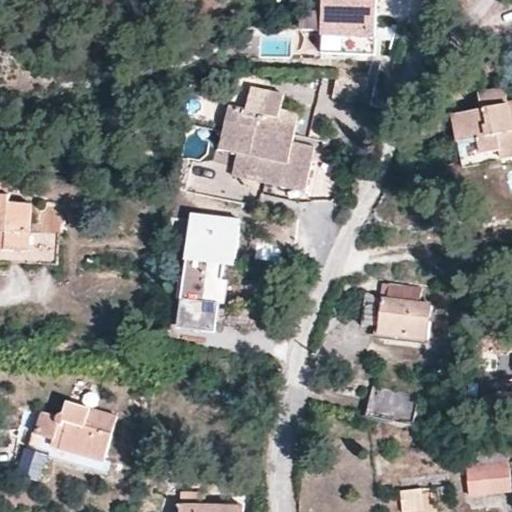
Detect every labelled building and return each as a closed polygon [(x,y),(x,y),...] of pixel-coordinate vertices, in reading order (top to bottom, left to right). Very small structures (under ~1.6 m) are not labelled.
[(321,29),(322,0),(307,0),(306,28),(321,29)] [(374,56),(376,0),(322,0),(321,29),(320,52),(374,56)] [(368,74),(339,66),(332,96),(361,104),(368,74)] [(246,109),(230,106),(220,148),(237,152),(232,174),(304,190),(314,146),(293,142),(298,113),(280,109),(266,106),(270,91),(251,87),(246,109)] [(481,110),(452,116),(464,167),(501,160),(502,157),(511,154),(511,102),(508,104),(504,90),(478,95),(481,110)] [(280,109),(284,94),(270,91),(266,106),(280,109)] [(0,181),(0,261),(56,265),(58,233),(30,231),(31,205),(9,203),(10,182),(0,181)] [(241,259),(245,227),(196,221),(183,322),(221,327),(224,305),(230,306),(233,282),(227,281),(230,259),(241,259)] [(382,298),(381,303),(378,327),(377,336),(427,343),(433,306),(417,304),(420,289),(413,287),(404,286),(389,284),(387,299),(382,298)] [(369,294),(364,293),(360,325),(378,327),(381,303),(369,294)] [(230,306),(224,305),(221,327),(273,333),(282,313),(230,306)] [(221,327),(183,322),(183,330),(220,335),(221,327)] [(471,355),(459,354),(457,369),(470,370),(471,355)] [(373,387),(366,417),(368,417),(394,422),(404,424),(409,425),(412,426),(418,398),(373,387)] [(42,414),(36,433),(33,432),(29,445),(50,451),(49,456),(104,472),(107,461),(104,460),(116,417),(67,403),(65,410),(64,413),(62,413),(59,413),(57,415),(55,418),(42,414)] [(46,456),(24,449),(15,477),(37,484),(46,456)] [(508,466),(466,471),(469,496),(510,492),(508,466)] [(420,489),(399,491),(401,511),(412,511),(423,510),(420,489)] [(181,496),(181,509),(206,510),(206,497),(181,496)]
